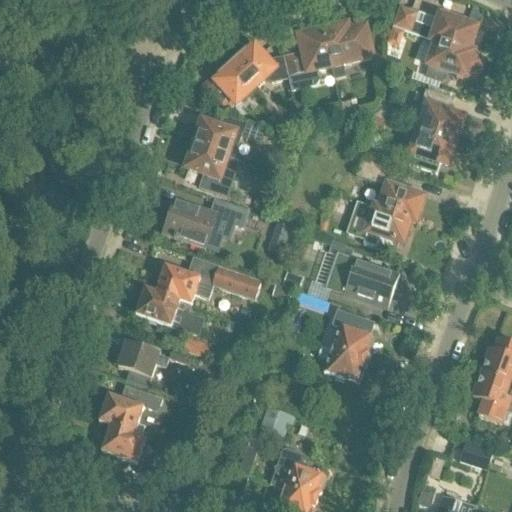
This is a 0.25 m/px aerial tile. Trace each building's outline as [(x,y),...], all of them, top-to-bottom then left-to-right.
[(392,30),(436,45),(467,55),(475,32),(440,20),(435,32),(414,25),(418,16),(399,9),(392,30)] [(323,35),(332,74),(334,83),(345,81),(342,69),(371,62),(365,32),(348,36),(347,29),(323,35)] [(303,55),(284,60),(289,83),(290,88),(301,86),(307,89),(316,87),(319,81),(319,77),(332,74),(323,35),(299,40),(303,55)] [(472,57),(467,55),(436,45),(425,79),(440,84),(445,82),(447,74),(464,79),(464,78),(475,82),(483,61),(471,58),(472,57)] [(268,83),(271,87),(289,83),(284,60),(266,64),(254,51),(246,58),(243,54),(231,65),(257,93),(268,83)] [(216,85),(212,82),(201,92),(223,117),(232,108),(236,112),(257,93),(231,65),(219,76),(222,80),(216,85)] [(420,119),(416,131),(454,144),(462,122),(448,117),(454,97),(427,88),(428,94),(426,93),(417,118),(420,119)] [(387,111),(377,107),(373,117),(384,121),(387,111)] [(298,126),(295,115),(286,124),(293,132),(298,126)] [(369,130),(380,134),(384,121),(373,117),(369,130)] [(193,149),(230,161),(230,162),(233,163),(241,140),(261,146),(266,133),(227,120),(223,133),(207,128),(206,128),(202,127),(200,132),(199,131),(193,149)] [(286,124),(277,132),(275,138),(292,144),(295,134),(293,132),(286,124)] [(454,144),(416,131),(408,155),(446,167),(454,144)] [(275,138),(273,144),(289,150),(292,144),(275,138)] [(216,185),(218,185),(213,197),(227,202),(240,165),(233,163),(230,162),(230,161),(193,149),(187,166),(188,167),(187,172),(191,174),(209,180),(208,182),(216,185)] [(377,208),(376,208),(375,211),(414,225),(422,202),(388,191),(395,171),(362,160),(356,179),(384,189),(377,208)] [(267,174),(259,199),(255,212),(267,216),(279,178),(267,174)] [(169,220),(171,221),(165,239),(206,253),(212,235),(221,238),(225,226),(243,233),(249,215),(215,203),(211,216),(175,204),(169,220)] [(414,225),(375,211),(363,247),(377,252),(382,240),(402,247),(410,224),(414,225)] [(328,256),(336,259),(326,290),(385,310),(396,279),(341,260),(345,250),(332,245),(328,256)] [(165,270),(156,297),(192,310),(195,299),(209,304),(214,291),(255,306),(262,286),(194,262),(188,278),(165,270)] [(283,289),(299,294),(303,280),(287,276),(283,289)] [(283,289),(275,287),(271,300),(295,307),(299,294),(283,289)] [(156,297),(145,293),(136,319),(183,335),(199,340),(204,325),(187,318),(190,309),(192,310),(156,297)] [(226,322),(222,333),(233,337),(237,326),(226,322)] [(300,328),(290,325),(286,337),(296,340),(300,328)] [(374,342),(339,330),(331,352),(365,364),(368,358),(369,358),(373,351),(374,342)] [(281,348),(292,352),(296,340),(286,337),(281,348)] [(183,355),(205,362),(210,349),(188,341),(183,355)] [(491,352),(482,377),(510,387),(511,387),(511,346),(499,342),(495,354),(491,352)] [(131,375),(127,384),(149,391),(157,368),(166,371),(169,362),(126,347),(125,350),(122,349),(115,368),(118,369),(118,371),(131,375)] [(321,361),(327,362),(323,375),(359,387),(363,380),(364,371),(363,371),(365,364),(331,352),(325,351),(321,361)] [(169,362),(188,369),(191,360),(172,354),(169,362)] [(473,401),(484,405),(478,420),(502,429),(511,402),(508,401),(511,390),(511,387),(510,387),(482,377),(473,401)] [(135,438),(136,437),(143,439),(146,430),(138,427),(144,411),(158,416),(163,403),(125,390),(121,403),(108,399),(99,426),(110,430),(110,429),(135,438)] [(296,421),(267,411),(260,431),(284,440),(287,432),(291,434),(296,421)] [(136,437),(135,438),(110,429),(110,430),(102,455),(137,467),(146,440),(143,439),(136,437)] [(465,445),(464,448),(454,445),(452,453),(462,456),(459,465),(487,474),(494,454),(465,445)] [(247,450),(245,455),(237,476),(249,480),(258,454),(247,450)] [(270,488),(283,493),(283,492),(317,504),(319,497),(321,497),(325,490),(326,482),(302,473),(305,462),(303,458),(286,452),(282,454),(270,488)] [(199,464),(192,484),(212,492),(219,471),(199,464)] [(237,476),(231,496),(225,511),(237,511),(249,480),(237,476)] [(283,492),(283,493),(276,511),(315,511),(316,511),(315,511),(317,504),(283,492)] [(476,511),(477,510),(445,500),(441,511),(476,511)]
